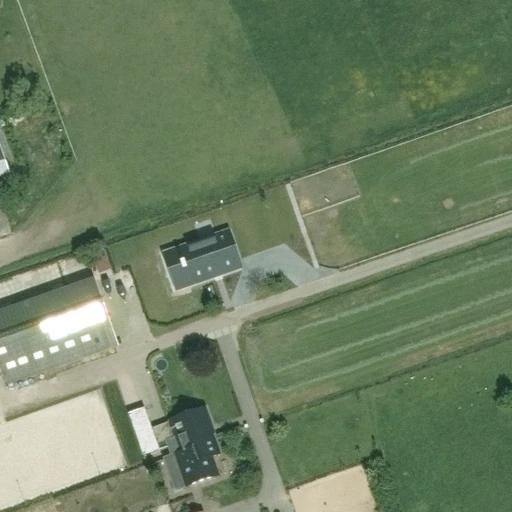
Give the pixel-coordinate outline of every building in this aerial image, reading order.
[(0,146),(0,184),(12,181),(0,146)] [(243,267),(231,233),(181,251),(193,285),(243,267)] [(95,281),(0,313),(0,363),(8,385),(118,346),(95,281)] [(97,409),(140,398),(134,376),(91,388),(97,409)] [(206,429),(199,413),(149,431),(154,446),(162,443),(168,460),(162,462),(162,465),(196,453),(189,434),(206,429)] [(32,423),(11,431),(30,484),(52,476),(32,423)] [(208,460),(216,457),(206,429),(189,434),(196,453),(162,465),(172,493),(214,478),(208,460)] [(162,511),(149,473),(36,511),(162,511)]
